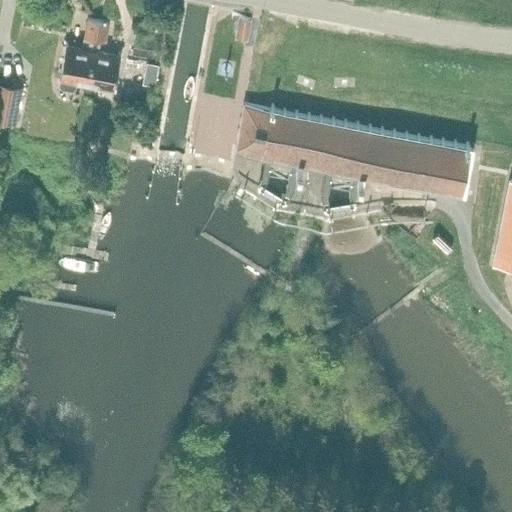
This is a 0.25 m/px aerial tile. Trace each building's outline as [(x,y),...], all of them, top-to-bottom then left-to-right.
[(222,12),(223,28),(238,27),(238,11),(222,12)] [(238,32),(248,34),(251,18),(241,16),(238,32)] [(88,82),(100,20),(89,18),(86,37),(91,38),(88,50),(66,46),(61,77),(63,77),(61,83),(63,86),(73,88),(76,86),(77,80),(88,82)] [(100,20),(88,82),(116,88),(122,55),(99,51),(101,40),(106,41),(110,22),(100,20)] [(134,54),(160,57),(163,38),(136,33),(134,54)] [(0,119),(16,122),(23,87),(0,82),(0,119)] [(239,145),(464,188),(472,145),(246,106),(239,145)] [(126,112),(124,127),(137,129),(139,115),(126,112)] [(252,158),(251,176),(262,176),(262,159),(252,158)] [(494,264),(511,267),(511,179),(494,264)]
